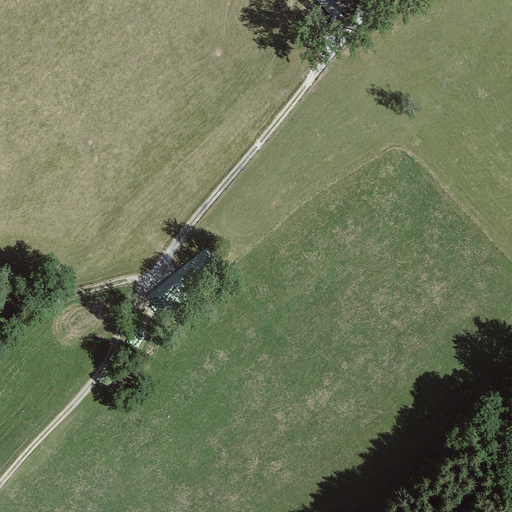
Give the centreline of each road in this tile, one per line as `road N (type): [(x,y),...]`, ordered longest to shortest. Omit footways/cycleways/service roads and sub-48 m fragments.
road 1 (track): [(154,271),(346,36),(386,0)]
road 2 (track): [(0,483),(99,373),(154,271)]
road 3 (track): [(0,293),(18,298),(154,271)]
